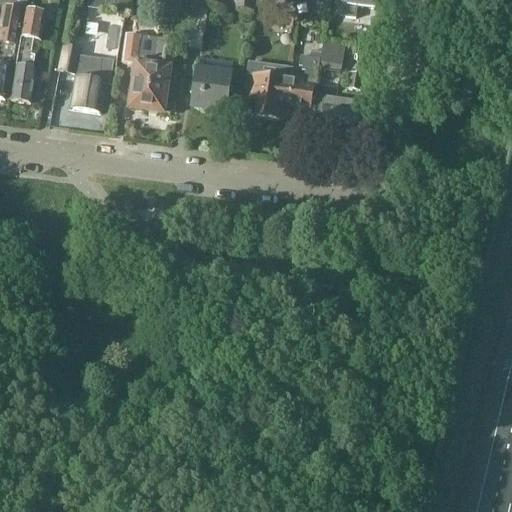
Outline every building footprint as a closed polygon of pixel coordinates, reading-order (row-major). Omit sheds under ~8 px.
[(104,12),(106,0),(104,0),(87,0),(86,9),(104,12)] [(233,0),(232,11),(254,14),(255,0),(233,0)] [(275,0),(274,8),(292,10),(293,0),(275,0)] [(357,9),(375,11),(375,0),(335,0),(333,18),(356,21),(357,9)] [(50,1),(48,13),(55,14),(57,14),(59,2),(50,1)] [(9,69),(14,70),(17,48),(18,49),(20,40),(25,13),(24,13),(24,12),(1,8),(0,16),(0,102),(4,103),(9,69)] [(195,8),(188,51),(202,53),(208,10),(195,8)] [(268,26),(276,27),(277,19),(293,21),(294,11),(270,8),(268,26)] [(44,16),(25,13),(20,40),(33,42),(40,43),(44,16)] [(129,110),(146,113),(152,67),(156,39),(139,37),(135,68),(131,69),(129,77),(133,79),(129,110)] [(152,67),(146,113),(148,113),(149,116),(156,116),(158,114),(169,116),(174,112),(175,103),(172,98),(166,97),(173,42),(161,40),(156,39),(152,67)] [(31,58),(33,42),(20,40),(18,49),(19,49),(17,61),(20,61),(19,69),(16,69),(11,104),(30,107),(36,72),(33,71),(35,58),(31,58)] [(318,72),(318,70),(322,44),(310,42),(308,59),(300,58),(298,69),(301,69),(301,73),(304,73),(302,86),(292,84),(288,110),(309,113),(309,111),(314,112),(318,87),(316,87),(318,72)] [(322,44),(318,70),(341,74),(345,47),(322,43),(322,44)] [(75,80),(71,112),(101,116),(105,85),(110,85),(113,62),(101,60),(101,62),(77,58),(78,52),(64,49),(59,73),(74,76),(75,80)] [(246,78),(242,102),(257,104),(254,120),(286,124),(288,110),(292,84),(291,84),(293,71),(248,64),(246,78)] [(195,70),(189,112),(226,118),(232,75),(213,72),(214,69),(197,67),(196,70),(195,70)] [(349,76),(347,92),(360,94),(362,78),(349,76)] [(319,142),(356,148),(362,106),(325,100),(319,142)]
